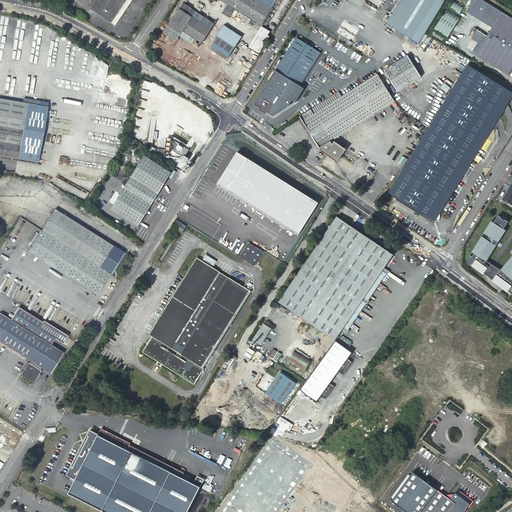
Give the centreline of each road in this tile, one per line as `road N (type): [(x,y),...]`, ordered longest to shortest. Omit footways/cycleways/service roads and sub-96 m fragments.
road 1 (unclassified): [(0,484),(230,115)]
road 2 (unknown): [(166,282),(194,242),(257,279),(201,384),(185,391),(137,359),(131,340),(142,316)]
road 3 (tertiary): [(230,115),(443,262)]
road 4 (unknown): [(0,64),(43,73),(75,134),(46,165),(0,162)]
road 5 (tertiary): [(0,3),(38,10),(128,55)]
road 6 (unclassified): [(230,115),(301,0)]
road 7 (unknown): [(286,24),(366,66),(403,43)]
road 8 (unknown): [(438,227),(511,119)]
road 9 (unclassified): [(511,151),(443,262)]
